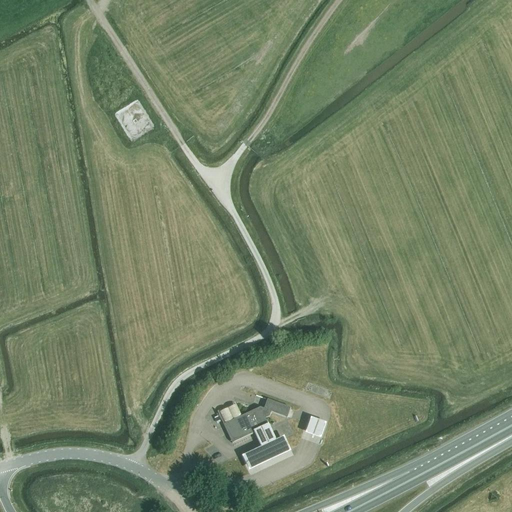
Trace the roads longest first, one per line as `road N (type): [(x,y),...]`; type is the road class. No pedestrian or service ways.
road 1 (track): [(182,144),(88,0)]
road 2 (trunk): [(441,464),(407,469),(305,511)]
road 3 (trunk): [(406,511),(511,442)]
